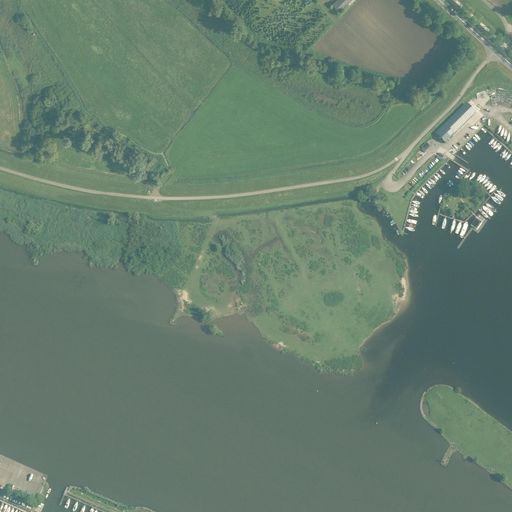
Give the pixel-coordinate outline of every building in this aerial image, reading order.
[(334,0),(332,3),(339,10),(349,0),(334,0)] [(438,137),(469,107),(466,103),(435,134),(438,137)] [(438,137),(444,143),(445,143),(453,135),(475,113),(469,107),(438,137)] [(426,143),(422,148),(425,151),(430,146),(426,143)] [(482,222),(476,218),(471,225),(477,230),(482,222)] [(43,478),(45,474),(27,466),(26,467),(30,469),(29,472),(43,478)]
